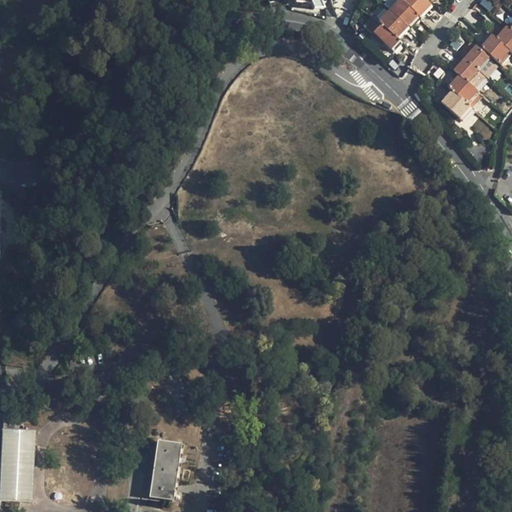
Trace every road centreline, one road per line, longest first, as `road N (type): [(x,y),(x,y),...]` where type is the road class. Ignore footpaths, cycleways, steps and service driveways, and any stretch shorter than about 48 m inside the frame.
road 1 (residential): [(374,73),(347,78),(291,42),(262,42),(237,58),(53,355),(27,381),(0,389)]
road 2 (tertiary): [(0,161),(40,165),(69,152),(158,54),(201,25),(276,18),(342,42)]
road 3 (tertiary): [(406,101),(452,149),(496,216)]
